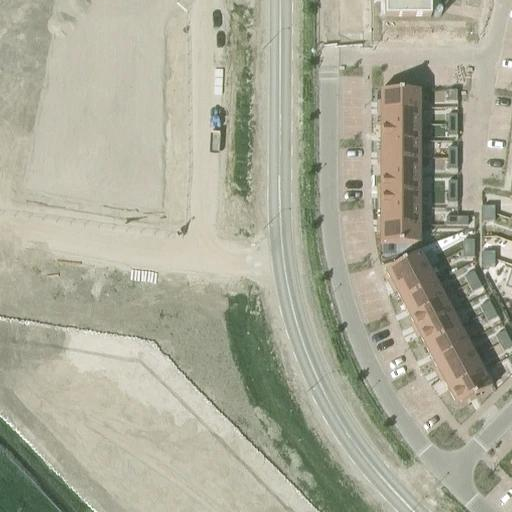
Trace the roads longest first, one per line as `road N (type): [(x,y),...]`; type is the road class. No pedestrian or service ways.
road 1 (residential): [(331,0),(327,191),(338,276),(366,362),(400,419),(453,473)]
road 2 (secondary): [(422,511),(356,429),(313,343),(291,258)]
road 3 (secondary): [(278,258),(295,339),(322,404),(404,511)]
road 4 (residential): [(208,0),(212,259)]
road 5 (secondary): [(273,0),(278,258)]
road 6 (secondary): [(291,258),(287,0)]
road 7 (residential): [(212,259),(167,258),(0,224)]
